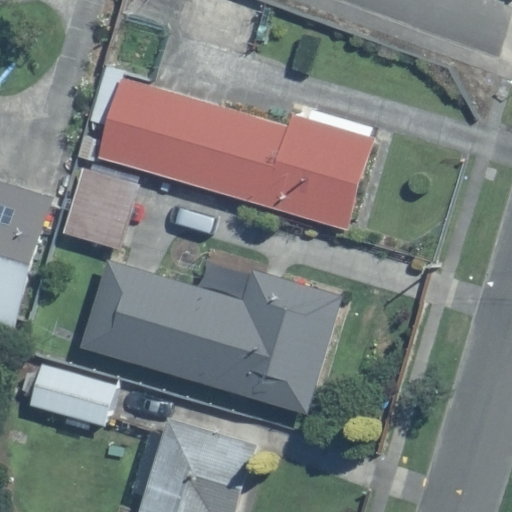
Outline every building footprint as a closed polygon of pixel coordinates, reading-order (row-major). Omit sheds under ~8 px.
[(243,0),(225,0),(213,31),(237,41),(253,4),(243,0)] [(109,155),(125,159),(362,230),(392,130),(306,104),(300,125),(134,76),(135,73),(111,66),(95,120),(117,126),(109,155)] [(96,166),(90,183),(72,228),(119,247),(143,185),(96,166)] [(0,321),(21,329),(62,198),(0,179),(0,321)] [(92,343),(104,347),(315,413),(351,300),(262,272),(253,298),(120,256),(92,343)] [(38,402),(43,404),(109,425),(122,385),(54,363),(51,370),(36,366),(29,388),(41,392),(38,402)] [(173,432),(170,441),(148,511),(244,511),(261,459),(173,432)]
